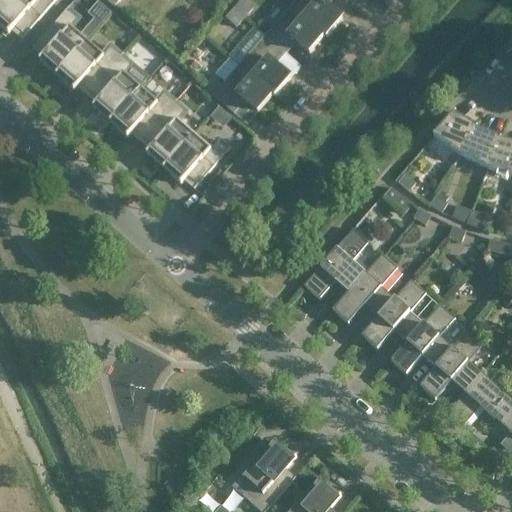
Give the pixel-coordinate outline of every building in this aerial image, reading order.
[(15,28),(25,36),(56,0),(7,0),(0,9),(0,27),(8,35),(15,28)] [(253,10),(242,0),(234,10),(245,19),(253,10)] [(296,0),(290,7),(324,37),(326,39),(342,21),(323,4),(326,0),(296,0)] [(83,39),(86,42),(111,14),(98,2),(87,14),(94,20),(81,34),(85,38),(83,39)] [(290,7),(265,37),(282,51),(292,40),(309,55),(324,37),(290,7)] [(78,19),(67,10),(36,46),(46,54),(39,62),(56,77),(87,42),(83,39),(71,28),(78,19)] [(226,19),(237,29),(245,19),(234,10),(226,19)] [(254,28),(229,58),(239,66),(273,97),(275,99),(291,80),(271,63),(282,51),(265,37),(254,28)] [(103,56),(87,42),(56,77),(74,92),(80,85),(90,93),(121,57),(111,47),(103,56)] [(121,57),(90,93),(99,101),(93,109),(110,124),(140,89),(148,80),(132,66),(121,57)] [(224,83),(212,97),(230,112),(240,99),(258,114),(273,97),(239,66),(224,83)] [(156,103),(140,89),(110,124),(127,139),(134,131),(143,139),(175,103),(164,94),(156,103)] [(185,113),(175,103),(143,139),(153,148),(146,155),(164,171),(194,136),(177,122),(185,113)] [(455,113),(434,138),(433,138),(452,150),(451,152),(460,157),(476,131),(477,129),(468,123),(468,124),(455,116),(456,114),(455,113)] [(476,131),(460,157),(479,165),(479,167),(489,170),(500,142),(501,140),(491,136),(491,137),(476,131)] [(210,149),(194,136),(164,171),(181,185),(187,178),(197,187),(229,150),(217,140),(210,149)] [(511,144),(500,142),(489,170),(509,175),(508,177),(511,177),(511,144)] [(405,175),(398,183),(409,192),(416,184),(405,175)] [(412,206),(392,191),(386,199),(405,215),(412,206)] [(429,207),(442,215),(447,205),(434,197),(429,207)] [(386,205),(368,233),(386,245),(404,217),(386,205)] [(425,227),(431,217),(419,210),(413,219),(425,227)] [(480,230),(484,220),(471,215),(467,225),(480,230)] [(448,238),(462,243),(466,233),(452,228),(448,238)] [(368,244),(353,231),(304,287),(319,301),(336,282),(349,294),(365,275),(352,263),(368,244)] [(487,252),(509,257),(511,246),(490,241),(487,252)] [(365,275),(349,294),(333,313),(348,326),(397,269),(382,256),(365,275)] [(377,351),(410,314),(426,295),(411,281),(362,338),(377,351)] [(302,299),(292,320),(307,327),(317,307),(302,299)] [(422,358),(436,369),(452,351),(439,339),(455,320),(440,307),(391,363),(406,377),(422,358)] [(338,353),(350,338),(334,325),(322,340),(338,353)] [(465,395),(481,376),(468,364),(484,345),(469,332),(452,351),(436,369),(420,388),(435,402),(451,383),(465,395)] [(351,369),(361,365),(365,373),(375,368),(367,351),(347,360),(351,369)] [(379,389),(399,406),(412,391),(392,374),(379,389)] [(511,402),(481,376),(465,395),(449,413),(464,427),(480,408),(511,436),(511,402)] [(456,448),(465,441),(452,426),(443,433),(456,448)] [(296,458),(295,457),(293,459),(275,443),(256,464),(254,463),(232,488),(252,506),(258,511),(266,511),(292,483),(282,474),(296,458)] [(327,511),(341,497),(340,496),(338,498),(319,481),(300,503),(299,502),(289,511),(327,511)]
